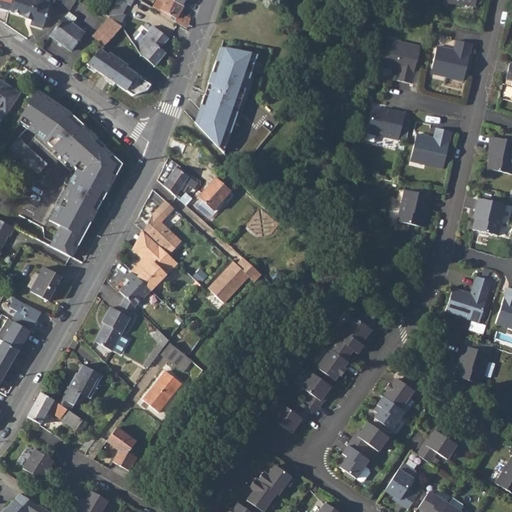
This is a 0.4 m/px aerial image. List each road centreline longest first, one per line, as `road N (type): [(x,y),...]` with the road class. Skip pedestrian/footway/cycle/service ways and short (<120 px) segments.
road 1 (tertiary): [(0,437),(156,146)]
road 2 (residential): [(304,463),(421,306),(441,249)]
road 3 (residential): [(156,146),(0,36)]
road 4 (tertiary): [(156,146),(210,0)]
road 5 (residential): [(441,249),(473,114)]
road 6 (residential): [(202,511),(255,446),(278,446),(304,463)]
